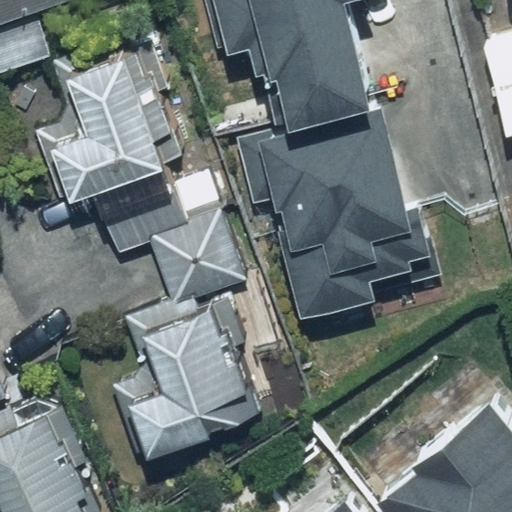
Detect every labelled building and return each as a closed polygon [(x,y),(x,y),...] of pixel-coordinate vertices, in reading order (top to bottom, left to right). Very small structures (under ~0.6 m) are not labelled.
[(0,0),(0,63),(73,41),(60,0),(0,0)] [(396,0),(235,0),(242,28),(294,15),(315,98),(415,73),(396,0)] [(511,24),(499,28),(511,74),(511,24)] [(199,167),(160,31),(74,55),(84,90),(49,100),(74,186),(124,172),(137,216),(233,188),(225,160),(199,167)] [(315,98),(251,115),(273,199),(291,194),(319,304),(402,283),(396,261),(460,245),(415,73),(315,98)] [(192,287),(147,301),(177,401),(272,373),(242,272),(266,264),(241,193),(168,218),(192,287)] [(0,386),(27,375),(0,312),(0,386)] [(423,511),(511,511),(511,379),(392,472),(423,511)] [(89,511),(119,502),(76,381),(0,408),(0,511),(89,511)] [(410,511),(377,470),(324,511),(410,511)]
